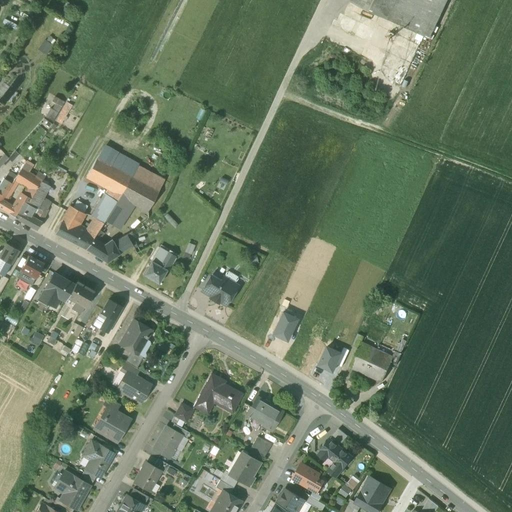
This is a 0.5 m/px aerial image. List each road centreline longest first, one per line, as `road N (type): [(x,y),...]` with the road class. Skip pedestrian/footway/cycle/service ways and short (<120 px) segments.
road 1 (track): [(511,183),(280,94)]
road 2 (tertiary): [(201,329),(0,221)]
road 3 (residential): [(201,329),(97,511)]
road 4 (tertiary): [(317,397),(201,329)]
road 5 (residential): [(317,397),(252,511)]
road 6 (tertiary): [(419,474),(317,397)]
